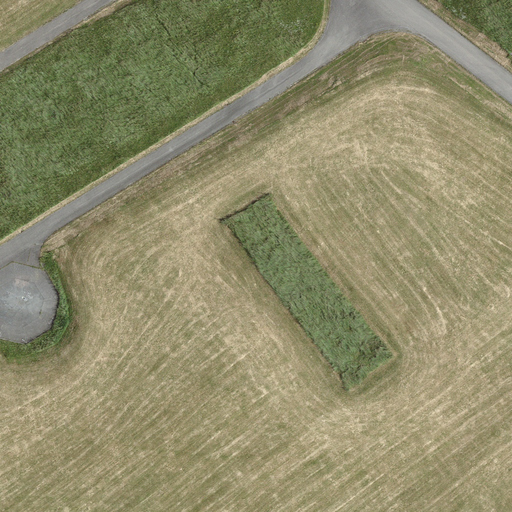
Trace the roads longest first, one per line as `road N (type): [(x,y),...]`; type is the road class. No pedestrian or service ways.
road 1 (unclassified): [(396,0),(0,265)]
road 2 (unclassified): [(511,87),(398,0)]
